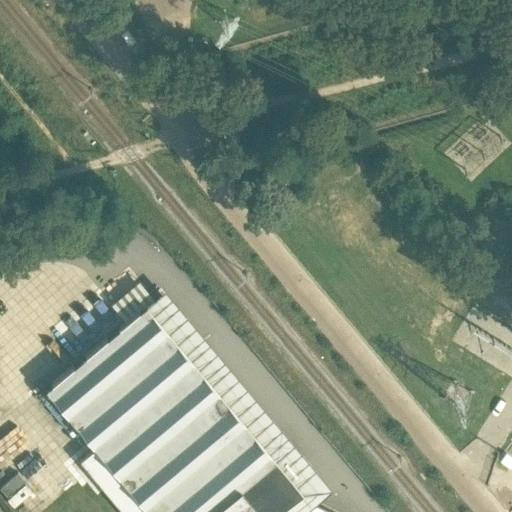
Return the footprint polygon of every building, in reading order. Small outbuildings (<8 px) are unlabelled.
[(331,195),(351,216),(375,194),(354,173),(331,195)] [(62,281),(76,302),(98,287),(84,266),(62,281)] [(0,298),(0,314),(32,297),(21,278),(6,286),(10,293),(0,298)] [(125,320),(45,387),(46,389),(106,460),(149,511),(287,511),(284,507),(302,491),(145,304),(153,297),(137,278),(110,302),(125,320)] [(23,300),(0,321),(0,336),(22,358),(52,329),(23,300)] [(9,414),(32,410),(28,389),(4,393),(9,414)]
